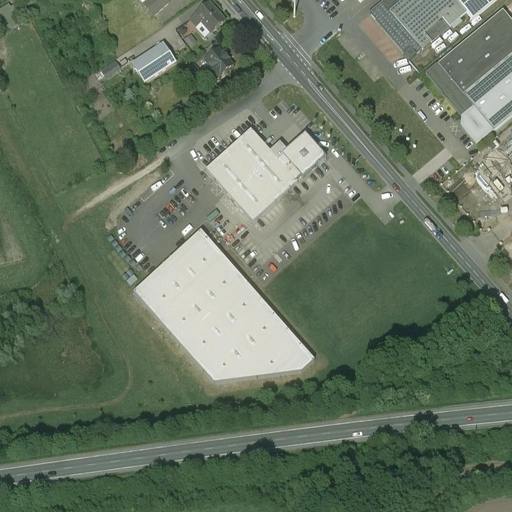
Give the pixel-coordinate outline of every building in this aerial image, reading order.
[(165,0),(150,0),(143,6),(154,18),(169,4),(165,0)] [(453,0),(405,0),(399,6),(394,0),(389,0),(371,16),(405,56),(403,57),(409,63),(416,57),(422,52),(466,14),(453,0)] [(453,0),(466,14),(472,22),(498,0),(453,0)] [(511,4),(503,13),(509,20),(511,18),(511,4)] [(225,23),(209,5),(190,22),(196,29),(202,25),(211,36),(225,23)] [(503,12),(438,66),(463,97),(464,97),(511,56),(511,23),(509,20),(503,13),(503,12)] [(163,46),(133,66),(145,85),(175,65),(163,46)] [(214,46),(208,51),(212,56),(218,51),(214,46)] [(212,56),(204,63),(211,72),(219,80),(219,81),(234,68),(219,50),(218,51),(212,56)] [(511,56),(464,97),(475,110),(492,131),(494,133),(511,117),(511,56)] [(115,64),(101,73),(104,78),(105,78),(119,69),(115,64)] [(204,78),(193,66),(187,71),(197,83),(204,78)] [(463,97),(438,66),(427,75),(464,120),(475,110),(464,97),(463,97)] [(219,80),(211,72),(206,77),(213,86),(219,80)] [(101,73),(96,76),(100,82),(105,78),(104,78),(101,73)] [(492,131),(475,110),(464,120),(463,127),(477,144),(484,137),(492,131)] [(251,132),(205,173),(253,225),(298,185),(278,163),(251,132)] [(305,136),(281,157),(283,158),(278,163),(296,183),(301,179),(302,180),(326,159),(305,136)] [(315,360),(201,233),(133,293),(214,383),(301,372),(315,360)]
